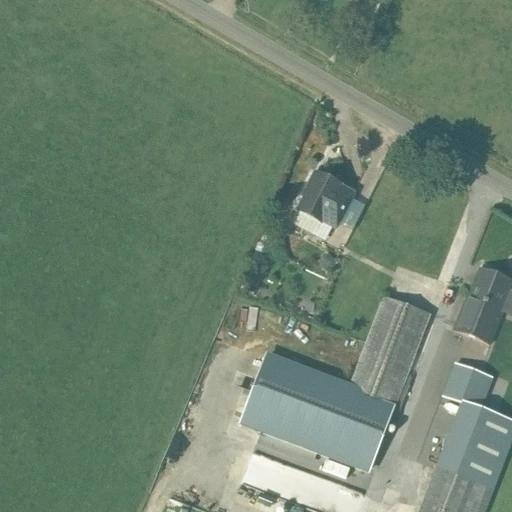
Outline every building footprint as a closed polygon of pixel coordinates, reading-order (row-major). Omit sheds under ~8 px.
[(339,191),(340,189),(317,177),(297,214),(321,226),(321,224),(335,231),(353,198),(339,191)] [(319,261),(328,270),(337,262),(328,252),(319,261)] [(511,284),(511,283),(479,270),(469,298),(467,297),(453,331),(490,346),(503,311),(501,310),(511,284)] [(405,385),(431,316),(383,298),(349,389),(266,357),(241,423),(368,471),(385,427),(394,431),(410,388),(405,385)] [(479,462),(501,470),(511,440),(511,423),(483,412),(480,411),(491,381),(452,366),(440,397),(460,406),(444,449),(445,449),(479,462)] [(445,449),(437,470),(493,491),(501,470),(479,462),(445,449)] [(311,459),(291,456),(289,470),(318,474),(320,458),(311,457),(311,459)] [(485,511),(493,491),(437,470),(421,511),(485,511)]
